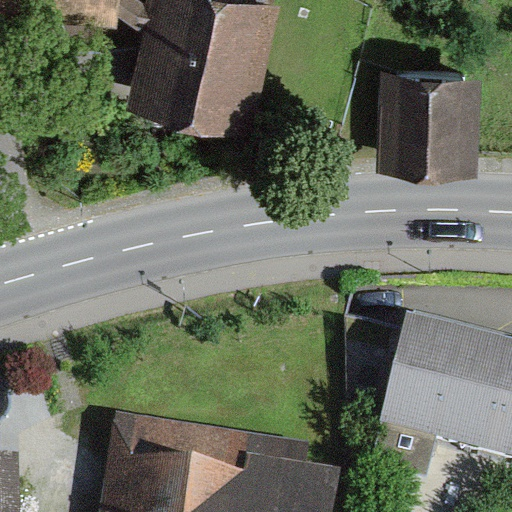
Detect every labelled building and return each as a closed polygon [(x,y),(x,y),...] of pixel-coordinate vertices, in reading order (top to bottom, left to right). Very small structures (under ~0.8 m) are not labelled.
[(110,0),(0,0),(0,4),(109,13),(110,0)] [(271,0),(155,0),(135,97),(247,120),(271,0)] [(476,72),(383,69),(379,157),(473,161),(476,72)] [(493,455),(511,375),(511,364),(411,338),(388,428),(493,455)] [(511,460),(511,375),(493,455),(511,460)] [(305,466),(120,434),(106,511),(331,511),(333,501),(300,496),(305,466)] [(11,511),(10,478),(0,478),(0,511),(11,511)]
